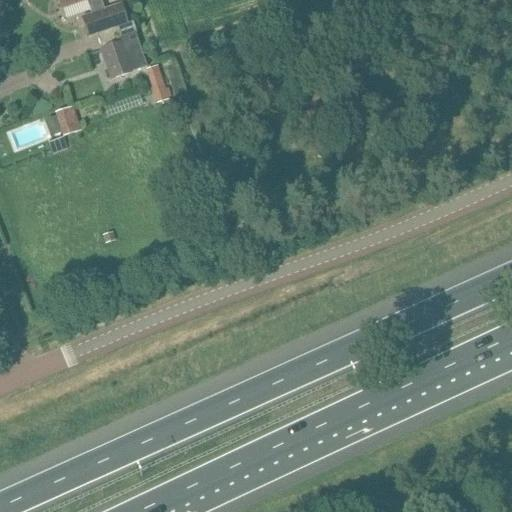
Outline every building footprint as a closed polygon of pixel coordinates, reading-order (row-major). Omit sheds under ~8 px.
[(88,38),(126,25),(120,6),(104,11),(100,0),(58,0),(61,9),(86,0),(91,15),(82,19),(88,38)] [(342,20),(335,0),(315,7),(322,27),(342,20)] [(118,40),(119,44),(99,50),(109,80),(146,67),(146,66),(135,35),(135,34),(118,40)] [(278,43),(283,57),(309,48),(305,34),(278,43)] [(213,55),(220,76),(251,66),(244,44),(213,55)] [(168,100),(157,67),(145,70),(156,104),(168,100)] [(171,89),(174,98),(183,95),(180,86),(171,89)] [(75,108),(47,115),(53,139),(82,132),(75,108)]
